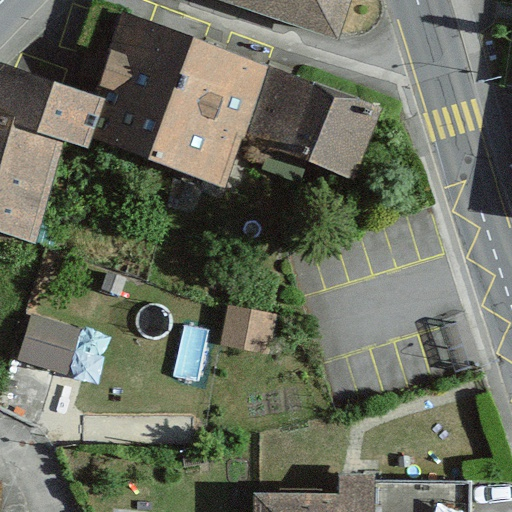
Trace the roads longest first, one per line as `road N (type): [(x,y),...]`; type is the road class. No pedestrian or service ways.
road 1 (residential): [(167,0),(446,85)]
road 2 (tertiary): [(511,303),(446,85)]
